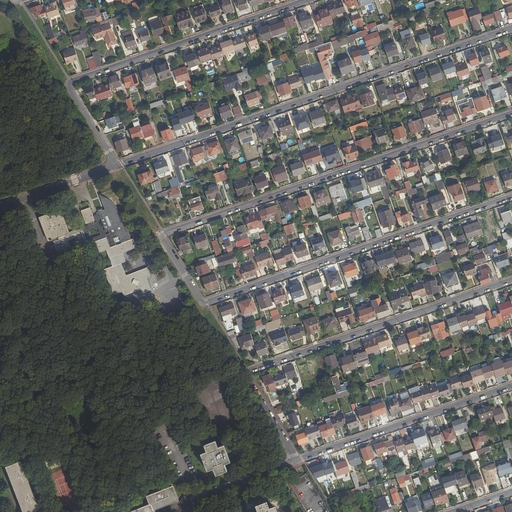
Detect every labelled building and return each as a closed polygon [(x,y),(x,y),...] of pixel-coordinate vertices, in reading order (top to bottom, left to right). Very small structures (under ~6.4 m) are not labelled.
[(220,0),(224,12),(228,10),(228,12),(233,11),(229,0),(220,0)] [(240,11),(248,8),(245,0),(239,0),(236,1),(240,11)] [(440,1),(440,0),(437,0),(425,5),(426,9),(427,8),(438,4),(441,4),(440,1)] [(335,15),(345,11),(341,1),(331,5),(331,4),(327,6),(329,13),(331,18),(336,16),(335,15)] [(51,6),(44,8),(45,10),(47,15),(48,19),(59,15),(55,3),(50,5),(51,6)] [(221,14),(218,5),(207,9),(210,18),(221,14)] [(42,11),(41,7),(40,6),(31,9),(33,14),(37,12),(42,11)] [(96,17),(100,15),(97,8),(93,10),(93,11),(84,14),(85,18),(88,18),(88,21),(96,19),(96,17)] [(204,9),(192,13),(196,23),(207,19),(204,9)] [(447,14),(450,25),(457,23),(465,20),(461,9),(447,14)] [(480,15),(478,9),(467,13),(472,29),(479,27),(477,20),(481,18),(480,15)] [(42,11),(37,12),(39,18),(47,15),(45,10),(42,11)] [(188,10),(174,15),(179,31),(189,28),(188,26),(193,25),(188,10)] [(499,10),(493,12),(494,14),(496,22),(502,20),(499,10)] [(102,22),(108,19),(105,12),(100,14),(100,15),(101,18),(102,22)] [(299,22),(302,28),(313,24),(310,16),(307,17),(305,12),(297,15),(300,22),(299,22)] [(318,28),(333,23),(331,18),(329,13),(325,15),(326,16),(323,17),(323,16),(322,16),(320,13),(314,16),(318,28)] [(350,17),(355,29),(363,25),(359,13),(350,17)] [(496,22),(494,14),(491,15),(491,14),(488,16),(485,17),(482,18),(484,26),(496,22)] [(164,34),(165,35),(170,33),(168,25),(174,23),(171,15),(162,19),(164,26),(162,27),(164,34)] [(283,22),(285,29),(296,25),(293,16),(282,19),(283,22)] [(395,20),(393,20),(396,29),(401,27),(400,23),(396,24),(395,20)] [(162,27),(160,21),(149,25),(153,36),(160,33),(160,35),(164,34),(162,27)] [(392,29),(395,28),(392,21),(386,23),(382,24),(376,26),(377,29),(378,32),(392,28),(392,29)] [(272,36),(286,31),(285,29),(283,22),(269,27),(272,36)] [(46,26),(51,39),(55,38),(52,29),(50,25),(46,26)] [(116,43),(110,25),(106,27),(102,28),(102,27),(92,30),(96,39),(104,36),(105,36),(105,37),(104,37),(104,39),(107,46),(116,43)] [(269,27),(268,26),(257,29),(261,41),(272,37),(272,36),(269,27)] [(430,31),(434,43),(440,41),(440,40),(442,39),(443,40),(446,39),(442,27),(430,31)] [(409,29),(400,33),(405,49),(415,46),(409,29)] [(363,38),(366,46),(380,41),(377,32),(367,35),(365,30),(361,31),(361,32),(363,38)] [(132,31),(123,34),(127,47),(130,46),(131,49),(137,47),(132,31)] [(141,42),(150,39),(148,31),(138,34),(141,42)] [(359,40),(363,38),(361,32),(346,37),(347,40),(348,44),(359,40)] [(420,37),(423,45),(433,42),(430,33),(420,37)] [(87,42),(84,34),(73,37),(76,46),(87,42)] [(258,44),(254,34),(251,35),(250,34),(246,36),(250,47),(258,44)] [(242,48),(246,47),(243,37),(231,41),(235,51),(236,55),(244,52),(242,48)] [(223,54),(235,51),(231,41),(231,40),(227,41),(220,44),(220,46),(223,54)] [(324,56),(334,53),(330,42),(323,44),(319,46),(314,47),(316,51),(319,50),(320,54),(321,57),(324,56)] [(294,54),(295,54),(300,52),(309,49),(307,45),(307,43),(303,44),(304,46),(293,50),(294,54)] [(384,48),(387,57),(399,53),(396,44),(384,48)] [(212,59),(224,55),(223,54),(220,46),(209,50),(212,59)] [(201,63),(212,59),(209,50),(208,47),(197,51),(198,54),(201,63)] [(297,58),(316,51),(314,47),(309,49),(300,52),(301,53),(296,54),(297,58)] [(501,47),(493,50),(495,56),(498,55),(500,58),(509,55),(506,47),(504,48),(501,49),(501,47)] [(367,48),(360,51),(363,61),(363,62),(371,59),(367,48)] [(66,64),(78,60),(74,49),(63,53),(66,64)] [(359,50),(351,53),(355,64),(363,61),(360,51),(359,50)] [(482,62),(491,59),(488,50),(479,53),(482,62)] [(466,56),(471,68),(479,65),(475,53),(466,56)] [(322,71),(328,68),(324,56),(321,57),(320,54),(317,55),(322,71)] [(197,65),(194,55),(186,57),(189,67),(197,65)] [(341,74),(341,75),(347,73),(346,72),(348,72),(348,73),(354,71),(349,58),(337,62),(339,67),(341,74)] [(445,74),(457,70),(455,66),(453,61),(442,65),(445,74)] [(466,62),(455,66),(457,70),(459,77),(470,73),(466,62)] [(171,73),(167,63),(155,67),(160,80),(172,75),(171,73)] [(157,80),(152,67),(140,71),(145,84),(157,80)] [(186,70),(186,67),(174,72),(176,78),(178,83),(189,79),(186,70)] [(322,71),(326,80),(330,78),(331,77),(328,68),(322,71)] [(429,71),(432,81),(441,78),(438,68),(429,71)] [(250,70),(242,72),(237,74),(239,82),(249,79),(248,75),(252,73),(251,69),(250,70)] [(425,71),(416,74),(420,85),(429,82),(425,71)] [(266,82),(271,80),(269,73),(261,76),(260,74),(257,74),(258,77),(256,78),(259,84),(266,82)] [(501,75),(503,81),(505,86),(508,85),(510,84),(507,73),(501,75)] [(313,87),(324,83),(320,74),(310,77),(313,87)] [(135,75),(123,79),(126,88),(138,84),(135,75)] [(111,89),(121,86),(117,76),(108,79),(111,89)] [(287,80),(291,89),(302,85),(301,84),(305,82),(302,76),(299,78),(298,76),(287,80)] [(226,81),(228,87),(234,85),(235,87),(236,91),(241,90),(237,77),(226,81)] [(287,83),(277,87),(281,97),(291,93),(287,83)] [(393,90),(392,87),(387,89),(384,83),(376,86),(381,100),(388,97),(389,101),(396,98),(393,90)] [(93,89),(91,84),(84,87),(86,94),(87,93),(89,99),(96,96),(93,89)] [(112,95),(108,84),(103,85),(101,86),(101,85),(96,87),(96,88),(93,89),(96,96),(97,100),(100,99),(112,95)] [(419,86),(407,90),(409,98),(411,101),(411,102),(418,99),(418,100),(423,98),(419,86)] [(396,98),(397,100),(406,97),(402,87),(393,90),(396,98)] [(491,91),(495,100),(506,97),(502,87),(491,91)] [(461,88),(451,92),(452,97),(463,93),(461,88)] [(258,91),(244,95),(248,107),(262,101),(258,91)] [(370,93),(360,96),(364,107),(374,103),(370,93)] [(450,99),(448,93),(439,96),(442,102),(450,99)] [(347,112),(361,107),(357,95),(348,98),(343,100),(347,112)] [(181,118),(193,114),(187,97),(182,99),(184,105),(172,109),(174,114),(179,113),(181,118)] [(129,112),(134,110),(130,98),(125,100),(129,112)] [(150,108),(165,104),(163,99),(149,104),(150,108)] [(322,105),(325,113),(339,109),(336,100),(322,105)] [(482,102),(481,101),(475,103),(478,112),(489,108),(488,103),(486,104),(485,101),(482,102)] [(208,102),(194,107),(199,121),(204,119),(203,117),(206,116),(212,114),(208,102)] [(476,113),(473,104),(472,104),(472,106),(460,110),(461,113),(460,113),(462,118),(476,113)] [(222,118),(232,115),(228,106),(219,109),(222,118)] [(434,107),(420,112),(422,119),(424,124),(430,122),(429,120),(438,118),(434,107)] [(444,124),(449,122),(448,121),(452,120),(455,118),(452,109),(445,111),(447,116),(441,117),(444,124)] [(240,110),(239,110),(234,112),(236,118),(242,116),(240,110)] [(325,122),(321,111),(310,115),(314,125),(325,122)] [(101,113),(104,120),(111,118),(109,114),(106,115),(105,112),(101,113)] [(366,121),(383,116),(382,112),(365,118),(366,120),(366,121)] [(311,126),(307,114),(302,116),(302,115),(297,116),(298,117),(293,119),(297,131),(311,126)] [(412,133),(426,129),(424,124),(422,119),(408,123),(412,133)] [(168,122),(169,121),(168,120),(158,123),(161,132),(170,129),(168,122)] [(289,120),(278,124),(281,132),(282,135),(293,131),(289,120)] [(367,125),(366,121),(364,122),(358,124),(349,127),(350,131),(367,125)] [(391,128),(395,140),(406,136),(402,124),(391,128)] [(142,133),(140,126),(130,129),(133,140),(143,136),(142,133)] [(262,139),(273,136),(270,126),(259,130),(262,139)] [(143,136),(144,138),(154,134),(153,129),(142,133),(143,136)] [(383,140),(384,142),(388,140),(384,129),(373,132),(377,142),(383,140)] [(251,130),(238,135),(241,145),(254,140),(251,130)] [(489,137),(493,148),(504,144),(500,133),(489,137)] [(369,147),(374,146),(371,136),(366,138),(369,147)] [(239,149),(235,138),(225,141),(229,152),(239,149)] [(357,152),(369,147),(366,138),(354,142),(356,146),(357,152)] [(475,154),(486,150),(482,138),(471,142),(475,154)] [(128,148),(125,139),(115,143),(118,152),(128,148)] [(221,151),(218,141),(207,145),(210,155),(221,151)] [(452,145),(456,156),(467,152),(463,141),(452,145)] [(347,159),(359,155),(357,152),(356,146),(351,148),(351,147),(343,149),(347,159)] [(208,157),(206,152),(203,153),(201,147),(192,151),(193,155),(194,157),(192,158),(194,162),(208,157)] [(338,147),(324,151),(327,162),(341,157),(338,147)] [(319,149),(311,152),(315,163),(323,160),(319,149)] [(437,153),(441,164),(451,160),(447,149),(437,153)] [(311,152),(302,155),(306,166),(315,163),(311,152)] [(184,153),(170,158),(174,170),(175,169),(175,168),(177,167),(177,166),(187,162),(184,153)] [(274,153),(267,156),(268,159),(268,160),(269,163),(272,162),(273,166),(276,165),(275,161),(277,161),(276,157),(275,157),(274,153)] [(166,160),(153,165),(157,175),(169,171),(166,160)] [(423,170),(424,169),(426,172),(433,168),(429,160),(421,164),(422,165),(421,166),(423,170)] [(419,169),(416,162),(412,163),(409,164),(408,163),(402,165),(405,174),(419,169)] [(247,163),(237,166),(238,171),(249,167),(247,163)] [(290,166),(293,175),(304,172),(301,163),(290,166)] [(399,174),(398,172),(397,169),(396,165),(392,167),(392,168),(386,171),(388,178),(393,176),(399,174)] [(283,167),(269,171),(273,183),(287,178),(283,167)] [(141,185),(154,180),(150,171),(138,176),(141,185)] [(226,175),(224,171),(214,174),(216,183),(228,179),(226,175)] [(379,184),(384,182),(380,171),(375,172),(376,174),(367,177),(371,187),(377,185),(379,184)] [(510,185),(511,184),(511,172),(502,176),(506,187),(510,185)] [(265,175),(253,179),(256,189),(264,186),(268,184),(265,175)] [(171,189),(180,186),(177,178),(168,181),(171,189)] [(462,183),(466,193),(480,188),(476,178),(462,183)] [(352,193),(363,189),(359,179),(349,183),(352,193)] [(445,189),(442,179),(434,182),(438,192),(445,189)] [(488,193),(498,189),(495,179),(484,183),(488,193)] [(237,196),(243,194),(244,196),(250,194),(249,192),(254,190),(250,180),(245,181),(245,180),(233,184),(237,196)] [(334,197),(340,195),(342,199),(345,198),(341,184),(331,188),(334,197)] [(388,198),(389,197),(388,195),(385,185),(381,187),(385,199),(388,198)] [(163,192),(160,193),(161,198),(170,195),(171,198),(180,195),(182,194),(181,190),(180,186),(171,189),(163,192)] [(222,199),(217,186),(208,189),(209,191),(205,192),(207,201),(215,198),(217,201),(222,199)] [(389,197),(399,194),(403,193),(407,191),(406,189),(388,195),(389,197)] [(318,206),(329,202),(325,190),(314,194),(318,206)] [(453,192),(455,200),(463,197),(461,190),(453,192)] [(429,199),(426,191),(409,197),(416,218),(428,214),(425,203),(430,202),(429,199)] [(430,202),(433,210),(438,208),(438,206),(446,203),(443,194),(429,199),(430,202)] [(298,199),(302,209),(311,205),(308,195),(298,199)] [(196,209),(197,211),(203,209),(199,197),(188,200),(192,211),(196,209)] [(110,248),(116,245),(113,238),(119,236),(122,243),(130,240),(127,233),(125,234),(122,223),(124,223),(121,216),(119,217),(117,210),(115,211),(111,202),(109,203),(107,198),(102,200),(105,209),(107,212),(104,213),(103,210),(103,208),(98,210),(106,230),(108,229),(110,233),(105,235),(110,248)] [(335,198),(332,199),(337,215),(338,215),(341,214),(335,198)] [(372,204),(372,203),(370,198),(353,204),(355,209),(356,212),(359,221),(359,222),(364,220),(362,216),(360,211),(359,208),(372,204)] [(297,209),(294,200),(290,201),(290,200),(281,203),(285,213),(297,209)] [(260,211),(259,212),(259,214),(261,219),(264,218),(263,216),(267,214),(268,217),(275,215),(277,221),(280,224),(282,224),(281,220),(276,205),(267,208),(266,206),(264,207),(265,209),(260,211)] [(86,224),(87,223),(93,221),(94,220),(89,207),(80,211),(86,224)] [(137,247),(135,243),(133,239),(130,240),(122,243),(116,245),(110,248),(105,235),(104,232),(100,234),(91,238),(86,239),(81,227),(68,232),(59,208),(38,217),(47,240),(50,239),(50,240),(52,240),(58,255),(71,250),(67,240),(75,237),(79,247),(93,242),(97,253),(106,250),(107,253),(112,266),(104,269),(114,295),(123,292),(124,296),(141,289),(143,293),(151,290),(146,277),(151,276),(147,267),(126,275),(122,263),(126,261),(122,253),(137,247)] [(390,210),(380,214),(384,227),(395,223),(390,210)] [(504,224),(511,221),(511,217),(510,211),(506,212),(506,211),(500,213),(504,224)] [(409,213),(397,218),(399,224),(411,219),(409,213)] [(88,224),(81,227),(86,239),(91,238),(88,230),(97,226),(100,234),(104,232),(97,214),(93,215),(96,221),(94,222),(88,224)] [(261,219),(259,214),(255,215),(255,214),(245,217),(249,230),(259,226),(260,229),(264,227),(261,219)] [(302,225),(303,227),(320,221),(319,219),(302,225)] [(476,226),(474,221),(464,225),(465,229),(476,226)] [(246,237),(248,236),(244,225),(238,227),(240,234),(239,234),(238,233),(236,233),(237,236),(234,237),(236,243),(235,243),(236,247),(248,243),(246,237)] [(88,230),(91,238),(100,234),(97,226),(88,230)] [(355,235),(360,233),(357,227),(350,229),(349,226),(345,228),(349,240),(356,237),(355,235)] [(467,237),(478,233),(476,226),(465,229),(467,237)] [(366,242),(371,240),(367,227),(361,229),(366,242)] [(228,252),(234,250),(231,242),(230,240),(228,234),(226,229),(221,231),(223,236),(219,238),(221,242),(224,241),(226,247),(225,247),(226,250),(227,249),(228,252)] [(377,238),(382,236),(379,229),(374,231),(377,238)] [(336,244),(336,243),(343,240),(339,230),(328,234),(332,245),(336,244)] [(443,232),(447,244),(452,242),(448,230),(443,232)] [(497,236),(501,235),(500,230),(489,234),(490,238),(496,237),(496,238),(498,237),(497,236)] [(205,234),(194,238),(198,247),(208,244),(205,234)] [(180,251),(191,248),(187,236),(176,240),(180,251)] [(322,236),(311,240),(315,251),(322,248),(322,247),(326,246),(322,236)] [(443,245),(440,236),(429,240),(433,249),(443,245)] [(456,246),(459,255),(469,252),(465,242),(464,238),(459,240),(459,242),(460,244),(456,245),(456,246)] [(263,241),(260,242),(261,247),(270,244),(268,239),(264,241),(263,241)] [(216,240),(211,242),(217,257),(221,255),(216,240)] [(412,243),(416,253),(426,249),(421,240),(412,243)] [(308,252),(305,243),(294,247),(298,257),(308,252)] [(399,263),(413,258),(412,255),(409,246),(395,252),(396,254),(399,261),(399,263)] [(290,261),(295,260),(290,247),(281,250),(282,252),(285,262),(290,260),(290,261)] [(487,247),(470,253),(470,255),(485,250),(486,253),(489,252),(487,247)] [(253,264),(254,264),(257,263),(255,257),(253,251),(251,251),(249,252),(253,264)] [(257,263),(259,268),(267,265),(268,267),(273,265),(269,252),(255,257),(257,263)] [(274,255),(278,266),(281,265),(281,266),(286,264),(285,262),(282,252),(274,255)] [(440,255),(442,262),(445,261),(442,255),(450,252),(440,255)] [(445,261),(452,259),(450,252),(442,255),(445,261)] [(219,266),(220,267),(224,266),(223,265),(230,263),(230,264),(237,261),(234,253),(228,255),(227,253),(221,255),(217,257),(216,257),(218,263),(219,265),(219,266)] [(484,254),(474,257),(476,264),(486,261),(484,254)] [(498,268),(509,264),(506,254),(495,258),(498,268)] [(378,266),(375,259),(371,261),(371,260),(361,264),(365,274),(375,271),(374,267),(378,266)] [(478,277),(481,286),(491,282),(488,274),(491,273),(487,262),(478,266),(482,276),(478,277)] [(354,263),(344,267),(348,277),(358,274),(354,263)] [(240,269),(243,279),(257,274),(254,264),(253,264),(240,269)] [(473,276),(477,275),(473,264),(462,268),(465,277),(470,275),(472,274),(473,276)] [(380,267),(385,282),(401,277),(399,273),(392,276),(389,277),(385,267),(382,268),(381,267),(380,267)] [(405,267),(398,269),(399,273),(401,277),(407,274),(405,267)] [(342,284),(337,272),(327,276),(331,288),(342,284)] [(457,282),(454,273),(442,277),(446,286),(457,282)] [(219,286),(215,274),(202,279),(206,290),(219,286)] [(319,276),(305,281),(309,292),(323,287),(319,276)] [(426,295),(427,298),(431,298),(431,294),(433,294),(439,293),(439,286),(436,286),(436,281),(425,282),(427,295),(426,295)] [(292,284),(288,286),(293,299),(305,294),(301,284),(293,287),(292,284)] [(426,295),(423,285),(410,289),(412,296),(417,295),(419,294),(420,296),(420,297),(426,295)] [(278,291),(271,293),(275,304),(286,300),(282,288),(278,290),(278,291)] [(388,297),(393,311),(397,310),(398,310),(397,307),(396,305),(401,304),(409,301),(405,291),(388,297)] [(268,293),(257,297),(261,309),(272,305),(268,293)] [(244,315),(256,311),(252,298),(239,303),(244,315)] [(379,298),(371,301),(375,313),(375,314),(388,309),(386,304),(380,306),(380,307),(379,305),(381,304),(379,298)] [(371,318),(376,316),(375,314),(375,313),(371,301),(370,300),(366,301),(369,308),(357,312),(360,323),(372,319),(371,318)] [(510,300),(497,305),(501,316),(508,314),(511,312),(511,305),(511,306),(510,300)] [(236,314),(233,304),(220,308),(222,316),(233,312),(234,315),(236,314)] [(483,307),(472,311),(473,312),(476,321),(486,318),(485,312),(483,307)] [(350,308),(336,313),(339,323),(346,321),(348,320),(350,324),(355,322),(350,308)] [(485,312),(486,318),(490,328),(497,325),(496,321),(494,321),(494,320),(493,320),(491,316),(489,311),(485,312)] [(465,316),(468,325),(469,326),(477,323),(476,321),(473,312),(469,313),(470,315),(468,315),(465,316)] [(457,317),(461,328),(468,325),(465,316),(464,313),(461,314),(461,316),(460,316),(457,317)] [(499,314),(491,316),(493,320),(494,320),(494,321),(496,321),(497,325),(503,323),(499,314)] [(457,317),(457,316),(446,320),(450,331),(461,328),(457,317)] [(237,319),(241,332),(246,330),(241,317),(237,319)] [(337,326),(334,317),(323,320),(326,330),(337,326)] [(313,331),(319,329),(315,318),(304,321),(309,335),(314,333),(313,331)] [(442,322),(431,326),(435,340),(447,336),(442,322)] [(303,337),(306,336),(302,326),(289,331),(292,341),(298,339),(298,337),(303,336),(303,337)] [(421,327),(416,329),(417,330),(420,340),(430,336),(427,326),(422,328),(421,327)] [(420,340),(417,330),(407,334),(411,345),(421,341),(420,340)] [(284,342),(288,341),(285,331),(272,335),(275,345),(276,345),(280,344),(280,343),(284,342)] [(242,349),(254,344),(251,334),(238,339),(242,349)] [(376,339),(379,348),(390,344),(387,334),(375,338),(376,339)] [(398,351),(408,347),(404,334),(399,335),(401,339),(399,339),(395,341),(398,351)] [(367,354),(380,350),(379,348),(376,339),(366,342),(363,344),(366,351),(367,354)] [(255,346),(258,356),(268,353),(265,342),(255,346)] [(427,360),(428,362),(430,361),(440,358),(441,357),(440,353),(438,347),(424,351),(427,360)] [(440,353),(441,357),(451,354),(452,354),(450,349),(440,353)] [(369,362),(367,354),(366,351),(353,356),(356,366),(369,362)] [(338,366),(334,355),(325,358),(327,364),(330,363),(332,368),(338,366)] [(343,372),(356,367),(356,366),(353,356),(352,355),(339,360),(343,372)] [(511,360),(502,364),(506,374),(506,375),(511,372),(511,360)] [(495,375),(496,379),(500,377),(500,376),(501,375),(506,374),(502,364),(501,361),(491,364),(491,366),(495,375)] [(293,365),(283,369),(285,373),(287,380),(292,378),(292,377),(297,375),(293,365)] [(481,370),(484,379),(495,375),(491,366),(481,370)] [(469,373),(470,375),(473,384),(484,380),(484,379),(481,370),(481,369),(469,373)] [(332,372),(329,373),(335,391),(341,389),(337,375),(334,377),(332,372)] [(285,373),(272,377),(273,380),(274,382),(275,387),(288,383),(287,380),(285,373)] [(273,380),(270,374),(262,377),(264,381),(265,383),(273,380)] [(462,388),(463,389),(473,385),(473,384),(470,375),(459,379),(462,388)] [(449,382),(452,390),(455,389),(458,388),(459,389),(462,388),(459,379),(459,377),(448,381),(449,382)] [(271,392),(277,391),(275,387),(274,382),(273,383),(268,384),(271,392)] [(438,385),(442,397),(446,396),(446,397),(450,396),(449,393),(452,392),(452,390),(449,382),(438,385)] [(428,388),(423,389),(427,400),(431,398),(432,399),(440,396),(436,386),(436,385),(428,388)] [(420,390),(410,394),(413,404),(423,400),(420,390)] [(398,402),(396,398),(388,401),(389,405),(387,405),(391,417),(396,416),(395,414),(394,412),(396,411),(400,410),(398,402)] [(409,398),(398,402),(400,410),(401,412),(413,408),(409,398)] [(386,408),(384,402),(372,406),(372,409),(373,409),(375,412),(378,411),(386,408)] [(374,418),(370,407),(362,410),(357,412),(361,422),(374,418)] [(489,407),(476,411),(480,421),(493,417),(491,412),(489,407)] [(493,417),(495,423),(505,419),(501,408),(491,412),(493,417)] [(296,412),(288,414),(292,427),(300,424),(296,412)] [(331,423),(334,430),(339,428),(338,427),(344,425),(341,416),(330,419),(331,423)] [(347,424),(349,430),(359,426),(355,416),(345,419),(347,424)] [(467,428),(464,419),(460,420),(460,419),(456,420),(456,421),(451,423),(453,428),(454,432),(467,428)] [(321,436),(322,437),(335,432),(334,430),(331,423),(318,427),(321,435),(321,436)] [(304,429),(306,433),(308,440),(314,439),(313,437),(321,435),(318,427),(318,425),(314,426),(313,425),(310,426),(310,428),(304,429)] [(454,432),(453,428),(443,432),(446,442),(456,438),(454,432)] [(428,443),(424,430),(419,431),(419,430),(414,432),(414,433),(410,434),(412,440),(415,447),(420,446),(428,443)] [(442,441),(439,430),(434,432),(433,431),(428,432),(432,444),(442,441)] [(479,437),(471,439),(475,451),(480,449),(479,445),(480,445),(480,444),(487,441),(484,432),(478,434),(479,437)] [(298,445),(299,445),(308,441),(308,440),(306,433),(295,437),(298,445)] [(415,447),(412,440),(404,443),(403,441),(394,444),(392,436),(387,438),(388,440),(389,443),(384,444),(387,452),(388,455),(397,452),(399,458),(404,456),(403,453),(407,451),(407,452),(416,449),(415,447)] [(230,463),(223,445),(218,447),(215,440),(204,445),(207,451),(203,453),(210,470),(213,469),(216,476),(227,472),(225,464),(230,463)] [(508,440),(502,442),(504,449),(510,447),(508,440)] [(377,455),(387,452),(384,444),(384,442),(374,446),(377,455)] [(433,458),(428,443),(420,446),(426,461),(433,458)] [(225,445),(223,445),(230,463),(231,462),(225,445)] [(370,447),(360,451),(364,461),(373,458),(370,447)] [(489,447),(476,452),(477,456),(490,451),(489,447)] [(210,470),(203,453),(201,453),(208,471),(210,470)] [(361,463),(358,453),(348,456),(351,466),(361,463)] [(333,466),(336,476),(349,471),(346,461),(333,466)] [(498,473),(499,478),(504,477),(505,479),(509,477),(508,476),(511,474),(511,472),(509,462),(495,467),(498,473)] [(25,507),(26,511),(30,511),(38,509),(20,464),(10,468),(11,472),(10,473),(14,484),(16,484),(20,495),(19,495),(23,508),(25,507)] [(493,475),(498,473),(495,467),(495,465),(482,469),(487,485),(495,482),(493,475)] [(330,468),(324,470),(319,472),(322,479),(332,476),(330,468)] [(350,473),(357,493),(370,488),(368,484),(359,487),(353,472),(350,473)] [(464,472),(454,475),(457,483),(457,485),(467,482),(464,472)] [(480,474),(470,477),(473,487),(480,484),(481,487),(484,486),(480,474)] [(454,475),(442,479),(445,488),(457,483),(454,475)] [(156,511),(155,508),(155,506),(160,504),(161,506),(170,502),(170,500),(178,497),(174,486),(150,495),(153,503),(131,511),(156,511)] [(444,487),(431,492),(435,505),(448,501),(444,487)] [(404,501),(401,492),(397,494),(397,493),(396,493),(392,495),(391,495),(394,504),(404,501)] [(328,498),(330,502),(344,497),(342,493),(328,498)] [(432,505),(430,497),(427,498),(426,495),(424,496),(424,498),(421,499),(425,508),(432,505)] [(375,501),(378,511),(382,511),(392,509),(388,497),(375,501)] [(407,511),(417,511),(414,501),(405,504),(407,511)]
